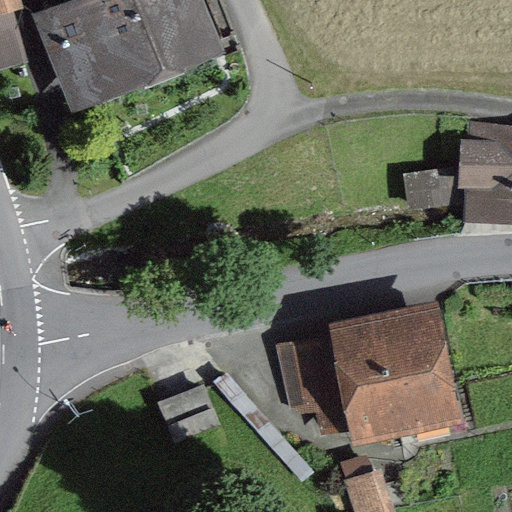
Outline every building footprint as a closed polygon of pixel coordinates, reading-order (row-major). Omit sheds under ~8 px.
[(78,0),(46,14),(78,90),(194,42),(176,0),(78,0)] [(511,127),(477,124),(473,208),(511,208),(511,127)] [(431,316),(328,336),(342,415),(343,421),(400,410),(404,435),(453,425),(431,316)] [(327,418),(342,415),(328,336),(281,345),(292,402),(323,396),(327,418)] [(160,403),(180,459),(222,445),(203,389),(160,403)] [(391,511),(392,511),(375,465),(350,474),(364,511),(391,511)]
